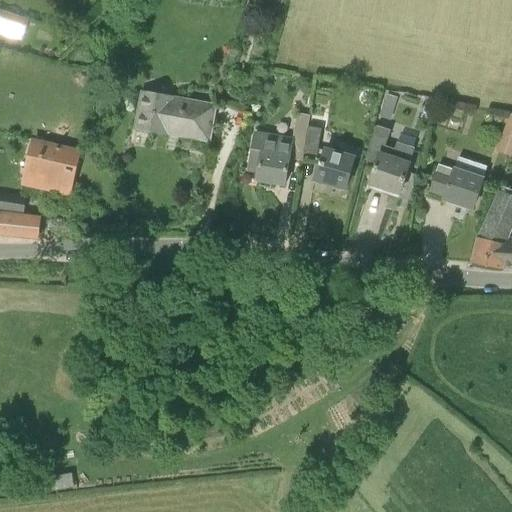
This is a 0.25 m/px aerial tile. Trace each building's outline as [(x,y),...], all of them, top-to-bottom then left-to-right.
[(283,0),(269,0),(267,8),(279,12),(283,0)] [(16,16),(9,37),(22,41),(29,20),(16,16)] [(312,92),(315,84),(308,78),(300,80),(298,88),(304,94),(312,92)] [(210,136),(216,106),(142,92),(136,129),(167,134),(168,128),(210,136)] [(380,117),(391,120),(394,110),(383,106),(380,117)] [(511,114),(509,114),(503,130),(511,133),(511,114)] [(399,194),(403,182),(404,182),(410,164),(393,158),(395,150),(385,146),(390,130),(377,126),(365,160),(377,164),(370,184),(399,194)] [(308,128),(304,153),(318,155),(319,149),(322,130),(320,130),(310,128),(308,128)] [(285,185),(291,153),(293,138),(256,132),(249,171),(259,173),(257,181),(285,185)] [(70,197),(81,152),(33,140),(22,186),(70,197)] [(354,160),(319,149),(318,155),(304,153),(303,161),(319,166),(315,181),(345,190),(354,160)] [(473,208),(483,179),(487,168),(459,158),(455,170),(454,170),(441,166),(432,192),(445,197),(445,199),(473,208)] [(511,240),(506,240),(511,226),(511,193),(504,190),(502,193),(482,236),(478,239),(472,264),(501,270),(502,267),(511,267),(511,240)] [(0,192),(0,213),(24,217),(26,197),(0,192)] [(40,219),(24,217),(0,213),(0,234),(38,238),(40,219)] [(59,226),(71,226),(71,217),(59,217),(59,226)]
